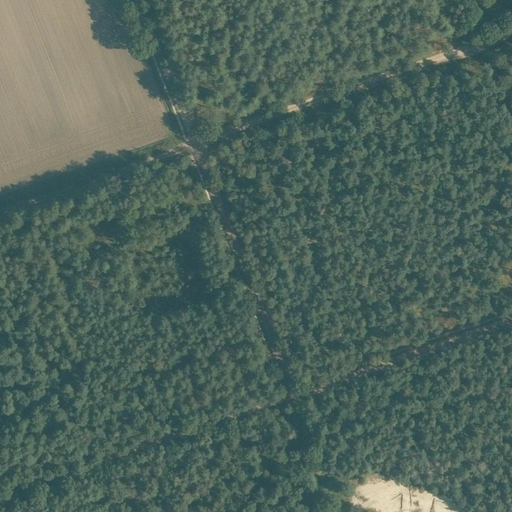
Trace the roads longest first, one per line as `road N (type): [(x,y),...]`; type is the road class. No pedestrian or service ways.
road 1 (track): [(189,146),(511,27)]
road 2 (track): [(0,496),(290,395)]
road 3 (track): [(290,395),(189,146)]
road 4 (track): [(511,316),(290,395)]
road 5 (track): [(0,211),(189,146)]
road 6 (track): [(189,146),(130,0)]
